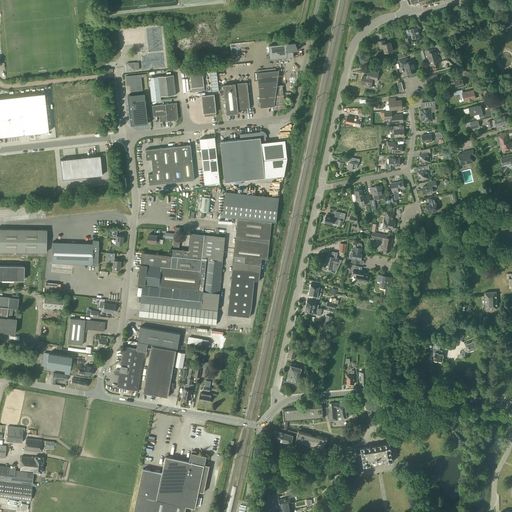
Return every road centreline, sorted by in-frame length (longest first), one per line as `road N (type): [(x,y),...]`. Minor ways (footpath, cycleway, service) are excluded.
road 1 (residential): [(129,135),(292,114),(318,0)]
road 2 (unclassified): [(97,396),(122,329),(135,199),(129,135)]
road 3 (tertiary): [(511,407),(387,393),(281,404)]
road 4 (residential): [(281,404),(275,387),(319,186)]
road 5 (residential): [(319,186),(358,37),(408,13)]
road 6 (tertiary): [(262,425),(97,396)]
road 7 (residential): [(511,117),(435,45),(413,11)]
road 8 (unknown): [(133,220),(0,224)]
road 9 (residential): [(367,260),(397,265),(405,214),(416,204),(406,171)]
road 10 (unclassified): [(0,150),(129,135)]
